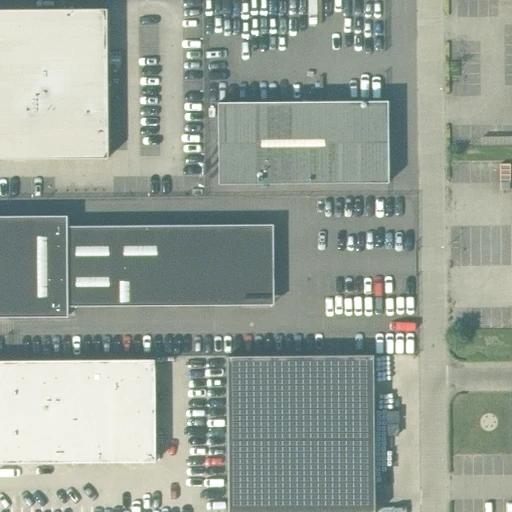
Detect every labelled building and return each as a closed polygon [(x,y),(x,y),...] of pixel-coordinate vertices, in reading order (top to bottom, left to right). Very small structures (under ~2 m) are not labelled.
[(0,153),(106,153),(105,11),(0,11),(0,153)] [(387,102),(218,103),(218,185),(388,184),(387,102)] [(7,217),(0,216),(0,318),(7,318),(67,318),(67,307),(244,306),(272,306),(271,225),(244,225),(160,226),(66,227),(66,216),(7,217)] [(373,511),(373,355),(226,356),(227,511),(373,511)] [(153,360),(0,361),(0,464),(41,464),(41,463),(154,462),(153,360)]
